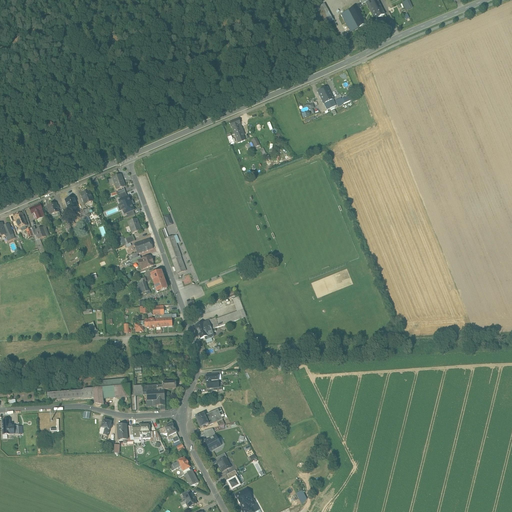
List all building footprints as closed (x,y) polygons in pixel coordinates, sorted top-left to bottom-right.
[(409,0),(407,0),(402,2),(406,11),(413,8),(409,0)] [(340,1),(335,4),(338,10),(339,9),(341,14),(346,12),(340,1)] [(377,19),(384,15),(377,1),(369,5),(377,19)] [(356,6),(349,10),(358,28),(366,24),(356,6)] [(322,7),(317,9),(321,16),(326,13),(322,7)] [(358,28),(349,10),(346,12),(341,14),(348,27),(351,32),(358,28)] [(327,87),(318,92),(324,104),(333,99),(327,87)] [(347,96),(336,101),(338,107),(349,102),(347,96)] [(333,99),(324,104),(327,110),(336,106),(333,99)] [(239,120),(229,123),(231,128),(232,127),(238,143),(245,140),(239,125),(240,124),(239,120)] [(121,175),(112,178),(116,190),(125,187),(121,175)] [(89,191),(81,194),(85,205),(93,202),(89,191)] [(128,196),(118,200),(124,215),(135,210),(128,196)] [(74,197),(65,200),(69,211),(78,208),(74,197)] [(56,204),(47,207),(50,216),(59,213),(57,207),(56,204)] [(40,205),(30,209),(32,214),(33,217),(35,217),(37,220),(43,217),(40,211),(42,210),(40,205)] [(22,214),(14,217),(19,230),(28,226),(22,214)] [(168,227),(173,224),(169,214),(164,216),(168,227)] [(137,220),(128,223),(132,234),(141,231),(137,220)] [(9,225),(2,227),(5,234),(7,237),(13,234),(9,225)] [(36,230),(36,231),(37,235),(39,240),(46,237),(43,228),(36,230)] [(133,236),(126,239),(128,245),(135,241),(133,236)] [(177,246),(173,236),(165,240),(172,260),(177,274),(186,271),(183,264),(177,246)] [(150,240),(134,245),(137,253),(137,255),(153,249),(150,240)] [(141,260),(138,261),(138,262),(141,270),(144,269),(153,266),(152,263),(153,263),(152,259),(151,259),(150,257),(141,260)] [(161,272),(151,276),(154,284),(164,281),(161,272)] [(145,278),(139,280),(141,288),(142,289),(147,287),(145,282),(146,282),(145,278)] [(164,281),(154,284),(157,293),(167,289),(164,281)] [(240,311),(226,316),(227,321),(242,316),(240,311)] [(226,316),(216,319),(219,327),(243,319),(242,316),(227,321),(226,316)] [(172,318),(163,319),(164,327),(172,327),(172,318)] [(216,318),(208,321),(208,322),(211,330),(215,329),(219,327),(216,319),(216,318)] [(163,319),(155,320),(155,328),(164,327),(163,319)] [(155,320),(146,320),(147,328),(155,328),(155,320)] [(203,323),(196,326),(201,339),(208,337),(209,339),(214,337),(212,333),(216,332),(215,329),(211,330),(208,322),(203,324),(203,323)] [(144,327),(139,326),(139,324),(135,323),(135,332),(143,332),(144,327)] [(155,386),(142,387),(143,397),(147,396),(147,401),(146,401),(147,408),(161,407),(161,411),(165,411),(164,391),(176,390),(176,383),(163,383),(163,385),(162,385),(162,386),(156,386),(156,385),(155,385),(155,386)] [(129,387),(93,390),(94,398),(95,404),(104,406),(102,400),(102,399),(130,397),(129,387)] [(93,390),(47,394),(48,402),(94,398),(93,390)] [(212,413),(217,422),(222,420),(218,410),(212,413)] [(217,422),(212,413),(204,416),(208,425),(209,426),(212,425),(217,422)] [(208,425),(204,416),(204,414),(196,418),(200,428),(208,425)] [(57,429),(51,429),(51,432),(57,431),(57,433),(59,432),(59,420),(56,420),(57,429)] [(10,421),(2,421),(3,436),(14,435),(14,427),(12,427),(12,426),(11,425),(10,425),(10,421)] [(111,423),(103,421),(100,435),(108,437),(110,429),(111,429),(112,425),(111,425),(111,423)] [(149,424),(139,425),(139,426),(140,436),(142,436),(143,440),(150,439),(149,424)] [(169,437),(177,434),(172,425),(165,429),(165,428),(159,430),(161,435),(167,432),(169,437)] [(126,426),(118,426),(118,433),(118,441),(127,441),(127,436),(126,427),(126,426)] [(139,426),(132,426),(133,435),(133,438),(140,437),(140,436),(139,426)] [(209,452),(221,446),(212,428),(204,432),(207,438),(203,441),(209,452)] [(180,441),(177,434),(169,437),(172,444),(180,441)] [(182,445),(176,447),(179,453),(185,450),(182,445)] [(185,457),(177,462),(178,463),(170,467),(172,472),(178,468),(181,473),(183,472),(184,475),(191,472),(189,469),(190,468),(185,457)] [(230,468),(225,458),(217,463),(222,472),(230,468)] [(198,484),(191,471),(191,472),(184,475),(191,487),(198,484)] [(226,480),(230,491),(240,486),(236,476),(226,480)] [(259,511),(248,488),(235,494),(243,511),(259,511)] [(301,504),(307,500),(302,490),(296,493),(301,504)] [(191,495),(184,498),(184,500),(183,502),(187,504),(189,508),(189,507),(191,508),(193,507),(193,506),(196,504),(194,500),(195,500),(194,497),(193,497),(192,494),(191,495)]
